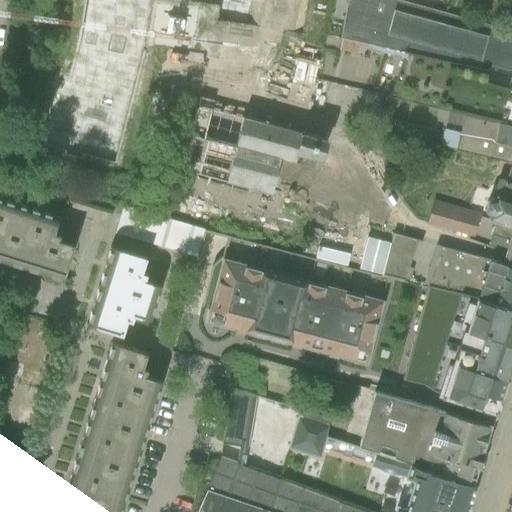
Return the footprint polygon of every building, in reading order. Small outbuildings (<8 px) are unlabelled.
[(511,32),(396,0),(346,0),(340,39),(405,52),(488,70),(489,65),(511,71),(511,32)] [(438,109),(511,127),(511,77),(510,85),(486,79),(488,70),(405,52),(389,97),(438,109)] [(198,97),(179,169),(278,196),(276,207),(306,215),(327,138),(317,136),(259,121),(260,112),(198,97)] [(441,145),(511,163),(511,127),(438,109),(435,121),(461,126),(459,132),(444,130),(441,145)] [(496,222),(511,227),(511,163),(505,180),(501,179),(497,180),(491,197),(486,198),(482,211),(488,216),(487,219),(496,222)] [(479,214),(432,200),(425,223),(471,238),(479,214)] [(0,258),(18,264),(35,213),(0,201),(0,258)] [(202,229),(123,206),(115,232),(195,256),(202,229)] [(18,264),(65,279),(76,245),(52,237),(58,220),(35,213),(18,264)] [(511,227),(496,222),(488,245),(505,250),(500,265),(511,268),(511,227)] [(370,273),(396,276),(401,236),(376,233),(370,273)] [(112,243),(100,284),(150,300),(156,283),(134,276),(141,252),(112,243)] [(429,287),(511,306),(511,268),(500,265),(435,245),(422,285),(429,287)] [(266,339),(283,277),(219,259),(202,322),(266,339)] [(325,355),(342,293),(283,277),(266,339),(325,355)] [(87,323),(115,331),(122,312),(144,319),(150,300),(100,284),(87,323)] [(511,306),(429,287),(420,311),(511,335),(511,306)] [(364,367),(380,302),(342,293),(325,355),(364,367)] [(414,337),(511,365),(511,364),(511,335),(420,311),(414,337)] [(414,337),(406,364),(503,392),(511,365),(414,337)] [(113,339),(99,380),(161,401),(169,379),(133,367),(139,348),(113,339)] [(398,392),(494,420),(503,392),(406,364),(398,392)] [(87,418),(149,438),(161,401),(99,380),(87,418)] [(487,428),(365,390),(354,427),(418,447),(422,431),(480,449),(487,428)] [(87,418),(73,457),(135,477),(149,438),(87,418)] [(418,447),(354,427),(347,451),(468,488),(476,465),(418,447)] [(480,449),(422,431),(418,447),(476,465),(480,449)] [(61,492),(120,511),(123,511),(135,477),(73,457),(61,492)] [(273,511),(370,511),(218,458),(206,489),(273,511)] [(405,511),(456,511),(464,490),(417,475),(405,511)] [(273,511),(206,489),(195,511),(273,511)]
